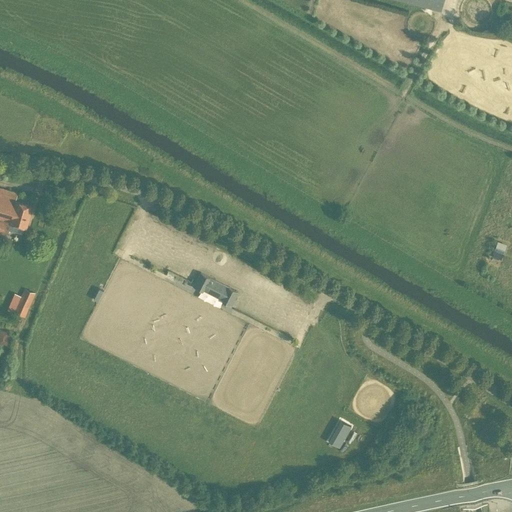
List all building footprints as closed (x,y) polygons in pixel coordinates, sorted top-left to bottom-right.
[(403,0),(440,10),(442,0),(403,0)] [(37,137),(54,143),(57,135),(40,129),(37,137)] [(32,205),(15,200),(18,192),(0,187),(0,232),(7,235),(10,222),(26,227),(32,205)] [(502,258),(506,244),(496,241),(492,255),(502,258)] [(200,272),(193,287),(202,291),(203,290),(222,300),(222,301),(231,306),(238,292),(200,272)] [(7,331),(17,335),(35,293),(25,288),(21,297),(16,294),(9,310),(15,312),(7,331)] [(8,332),(0,330),(0,342),(7,344),(8,332)] [(340,420),(328,441),(339,447),(351,426),(340,420)]
